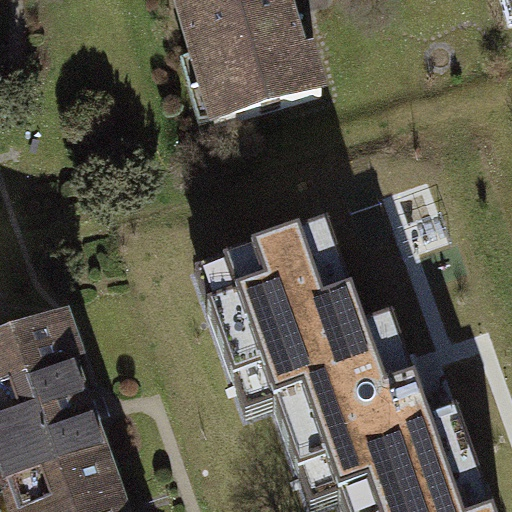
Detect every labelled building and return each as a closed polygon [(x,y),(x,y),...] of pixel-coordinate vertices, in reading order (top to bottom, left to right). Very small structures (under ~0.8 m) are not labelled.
[(285,0),(176,0),(215,130),(323,98),(310,55),(302,57),(285,0)] [(365,220),(259,257),(310,399),(314,397),(325,429),(419,396),(372,264),(380,262),(365,220)] [(64,324),(0,347),(0,472),(9,499),(0,503),(0,511),(90,511),(120,502),(73,371),(80,368),(64,324)] [(460,511),(419,396),(325,429),(336,462),(333,463),(349,511),(460,511)] [(123,511),(120,502),(90,511),(123,511)]
